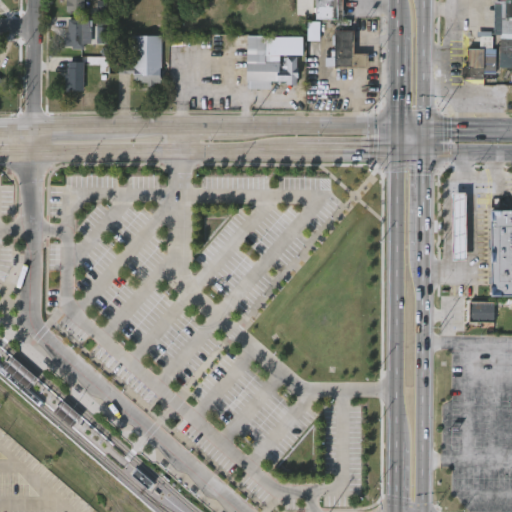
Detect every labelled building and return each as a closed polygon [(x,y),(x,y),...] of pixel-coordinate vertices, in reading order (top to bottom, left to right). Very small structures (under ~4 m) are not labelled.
[(82,0),(82,11),(65,11),(65,0),(82,0)] [(342,0),(342,20),(351,20),(351,26),(338,26),(338,20),(315,20),(315,0),(342,0)] [(511,0),(511,67),(499,67),(499,35),(493,35),(494,1),(499,1),(499,0),(511,0)] [(91,21),(89,44),(82,45),(82,50),(71,49),(71,46),(62,46),(63,37),(66,37),(67,20),(91,21)] [(353,29),(352,52),(367,53),(366,68),(326,66),(326,57),(330,57),(331,48),(333,48),(334,29),(353,29)] [(491,32),(492,48),(496,48),(495,74),(483,74),(483,78),(460,77),(460,67),(466,67),(466,48),(479,48),(479,36),(484,36),(484,32),(491,32)] [(85,60),(84,34),(59,35),(60,60),(85,60)] [(300,53),(313,53),(313,35),(301,35),(300,53)] [(279,70),(282,70),(283,58),(286,58),(286,57),(296,57),(296,67),(297,67),(296,86),(276,85),(276,82),(270,81),(270,90),(244,89),(247,36),(264,36),(263,62),(279,62),(279,70)] [(344,80),(345,44),(328,43),(327,70),(320,70),(320,80),(344,80)] [(147,55),(146,67),(159,67),(159,82),(153,82),(153,86),(148,86),(148,82),(141,84),(140,80),(134,79),(134,73),(117,75),(117,73),(115,73),(115,60),(140,60),(140,55),(147,55)] [(81,90),(65,90),(65,75),(66,69),(67,69),(67,62),(82,62),(81,90)] [(61,104),(77,103),(76,74),(60,75),(61,104)] [(450,191),(463,191),(463,260),(449,260),(450,191)] [(511,209),(511,296),(487,296),(487,209),(511,209)] [(482,325),(468,325),(468,302),(493,302),(493,325),(482,325)] [(487,315),(462,315),(461,335),(487,335),(487,315)]
